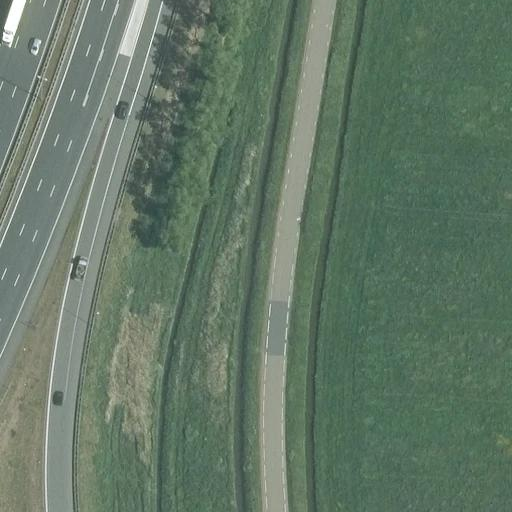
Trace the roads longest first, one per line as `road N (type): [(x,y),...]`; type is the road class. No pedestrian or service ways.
road 1 (motorway): [(54,511),(65,314),(156,0)]
road 2 (unclassified): [(275,511),(276,334),(327,0)]
road 3 (motorway): [(0,303),(70,130),(110,0)]
road 4 (motorway): [(37,0),(0,115)]
